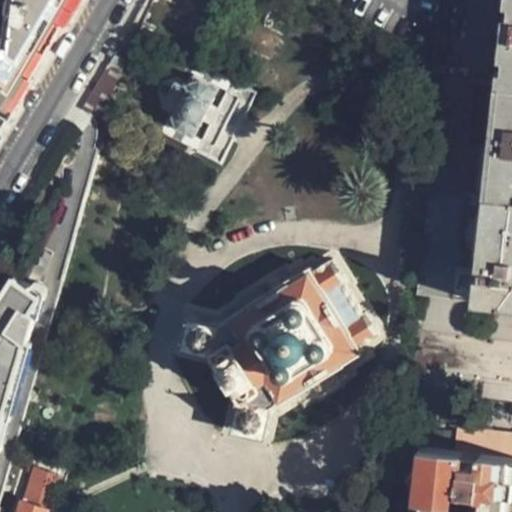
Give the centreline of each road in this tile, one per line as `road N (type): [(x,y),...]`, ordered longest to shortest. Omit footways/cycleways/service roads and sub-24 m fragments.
road 1 (unknown): [(0,502),(53,368),(78,138),(61,92)]
road 2 (residential): [(0,193),(115,0)]
